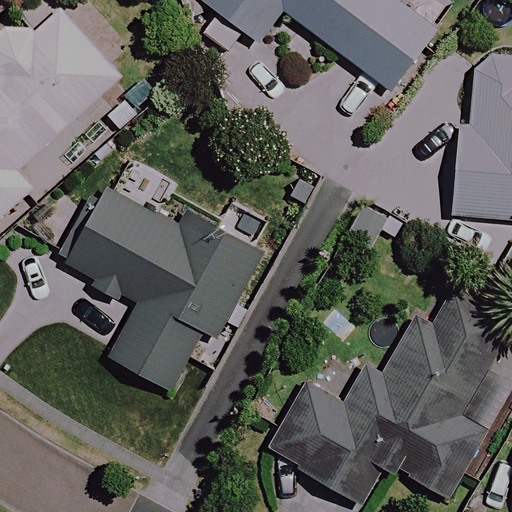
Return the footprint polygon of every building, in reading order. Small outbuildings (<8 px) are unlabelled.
[(202,0),(202,1),(261,46),(285,13),(391,92),(435,33),(390,0),(202,0)] [(69,19),(47,39),(0,39),(0,221),(37,190),(19,170),(122,80),(69,19)] [(511,61),(475,58),(461,217),(511,221),(511,61)] [(175,226),(100,187),(62,262),(143,303),(114,360),(174,391),(205,331),(221,339),(264,255),(182,213),(175,226)] [(511,330),(511,328),(455,294),(434,328),(418,319),(384,375),(370,367),(345,407),(314,388),(275,454),(365,508),(390,465),(452,501),(490,437),(459,419),(511,330)]
